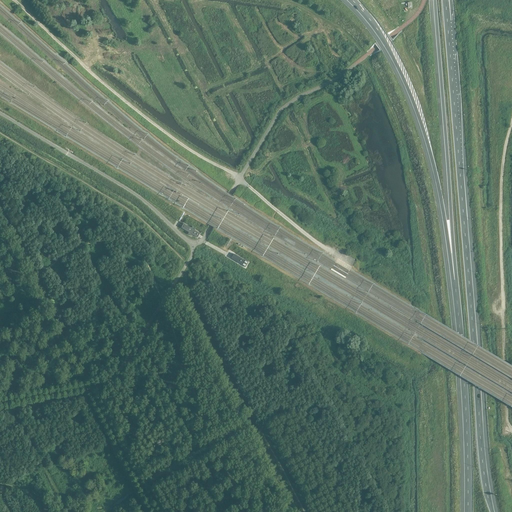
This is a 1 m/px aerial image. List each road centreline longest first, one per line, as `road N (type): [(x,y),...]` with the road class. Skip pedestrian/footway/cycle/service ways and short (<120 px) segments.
road 1 (motorway): [(492,511),(445,0)]
road 2 (unknown): [(0,132),(130,209),(190,264),(189,291),(304,511)]
road 3 (track): [(511,118),(500,229),(511,429)]
road 4 (motorway): [(351,0),(377,30),(417,113),(454,279)]
road 5 (motorway): [(434,0),(454,279)]
road 6 (motorway): [(454,279),(467,511)]
road 7 (track): [(229,255),(369,340)]
